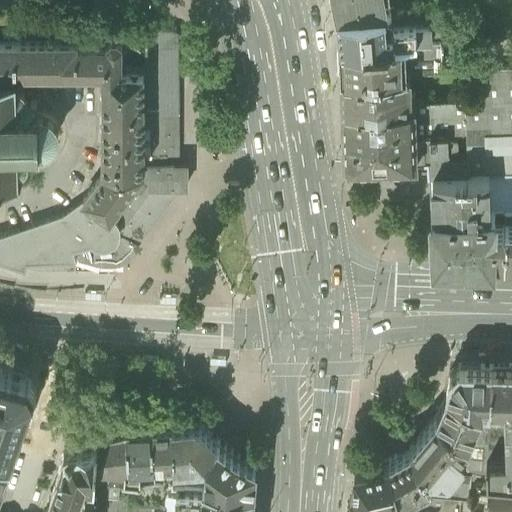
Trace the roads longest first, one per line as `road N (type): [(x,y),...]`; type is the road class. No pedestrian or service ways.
road 1 (primary): [(227,0),(251,75),(279,253),(308,324)]
road 2 (unclassified): [(0,314),(158,328),(308,324)]
road 3 (primary): [(308,324),(316,247),(291,49)]
road 4 (primary): [(308,324),(511,308)]
road 5 (primary): [(308,324),(298,511)]
